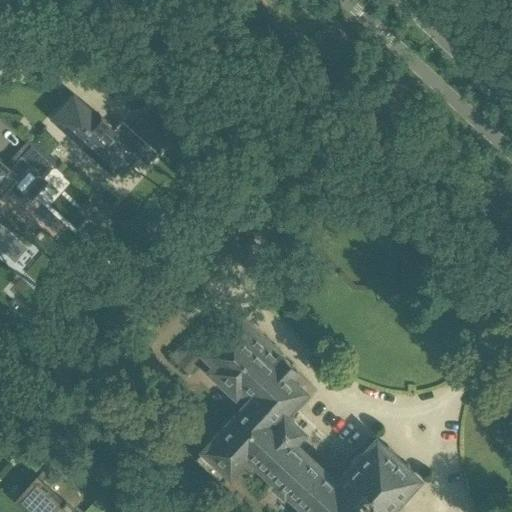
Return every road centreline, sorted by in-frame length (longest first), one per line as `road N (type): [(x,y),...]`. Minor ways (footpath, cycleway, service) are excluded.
road 1 (primary): [(343,0),(511,154)]
road 2 (primary): [(511,103),(398,0)]
